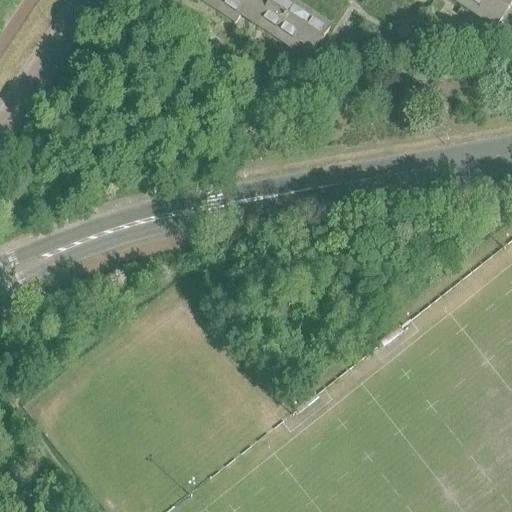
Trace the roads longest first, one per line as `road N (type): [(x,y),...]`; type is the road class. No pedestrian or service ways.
road 1 (primary): [(0,276),(174,215),(511,156)]
road 2 (unclassified): [(0,132),(88,0)]
